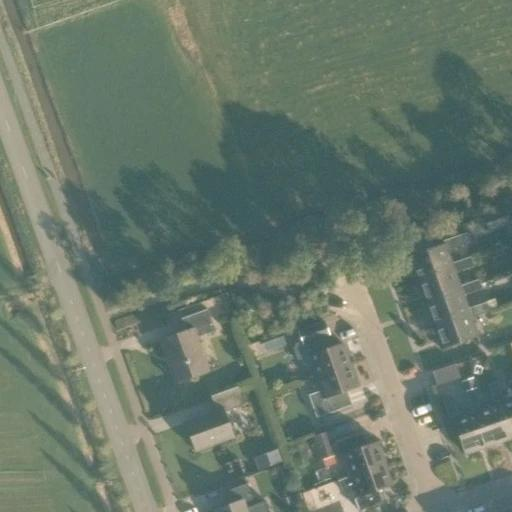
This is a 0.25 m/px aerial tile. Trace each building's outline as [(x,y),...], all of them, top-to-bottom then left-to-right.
[(483,218),(488,232),(511,224),(505,209),(483,218)] [(416,280),(452,268),(451,265),(447,252),(465,246),(462,236),(443,243),(445,246),(408,259),(416,280)] [(416,280),(424,303),(461,291),(460,288),(455,275),(473,268),(470,258),(451,265),(452,268),(416,280)] [(461,291),(424,303),(432,326),(433,326),(469,313),(468,310),(463,296),(481,290),(478,281),(460,288),(461,291)] [(433,326),(432,326),(440,350),(478,337),(471,319),(489,313),(486,304),(468,310),(469,313),(433,326)] [(197,338),(216,331),(208,310),(182,319),(186,332),(159,342),(175,384),(209,371),(197,338)] [(312,365),(316,377),(350,365),(342,342),(331,346),(327,336),(329,336),(324,323),(298,332),(302,344),(293,347),(298,362),(302,360),(302,362),(303,364),(305,366),(307,367),(310,366),(312,365)] [(350,365),(316,377),(320,390),(314,392),(310,400),(316,417),(352,404),(347,390),(357,386),(350,365)] [(437,386),(460,379),(455,365),(432,373),(437,386)] [(474,389),(476,389),(472,379),(461,383),(464,393),(465,392),(474,389)] [(494,403),(498,402),(510,439),(511,438),(511,397),(503,400),(497,382),(488,385),(494,403)] [(225,412),(244,405),(238,387),(211,397),(216,412),(184,423),(194,451),(234,437),(225,412)] [(465,392),(472,412),(475,411),(487,447),(510,439),(498,402),(494,403),(480,408),(474,389),(465,392)] [(487,447),(475,411),(472,412),(458,416),(452,397),(443,400),(449,419),(453,418),(465,454),(487,447)] [(334,456),(326,433),(314,437),(322,460),(334,456)] [(342,453),(350,476),(384,464),(376,441),(366,444),(362,433),(336,442),(340,454),(342,453)] [(315,452),(314,452),(311,443),(306,445),(312,461),(318,459),(315,452)] [(264,455),(268,467),(281,462),(276,451),(264,455)] [(384,464),(350,476),(337,481),(342,493),(345,494),(356,490),(358,497),(354,498),(359,510),(386,501),(381,489),(392,485),(384,464)] [(247,511),(247,509),(255,506),(248,485),(226,492),(230,505),(214,511),(247,511)] [(288,505),(302,500),(298,488),(284,493),(288,505)]
